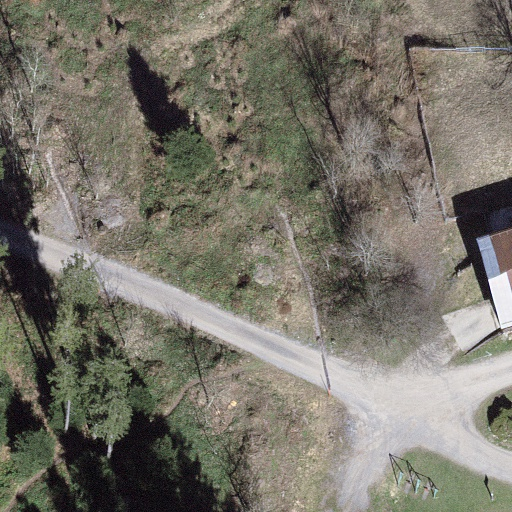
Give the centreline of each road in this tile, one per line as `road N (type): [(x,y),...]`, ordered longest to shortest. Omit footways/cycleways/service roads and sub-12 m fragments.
road 1 (track): [(0,229),(425,414),(511,468)]
road 2 (track): [(511,368),(379,435),(338,511)]
